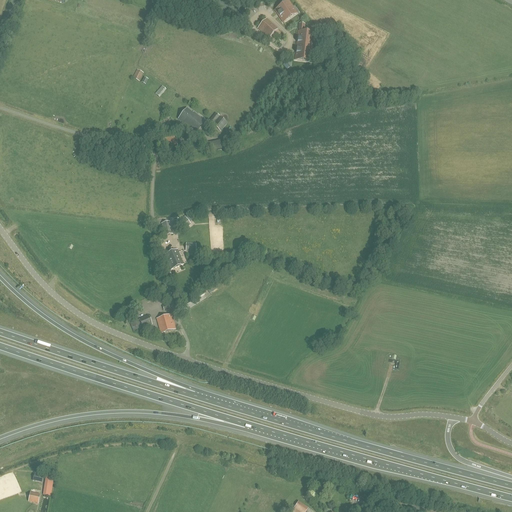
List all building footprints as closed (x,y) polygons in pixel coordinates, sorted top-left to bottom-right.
[(275,10),(279,16),(283,23),(297,14),(289,1),(275,10)] [(266,19),(258,28),(269,39),(278,29),(266,19)] [(298,32),(296,52),(295,60),(311,62),(315,33),(304,32),(298,32)] [(141,71),(137,69),(133,78),(140,81),(144,73),(141,71)] [(155,94),(160,97),(166,90),(162,86),(155,94)] [(195,135),(205,122),(194,112),(193,113),(187,108),(178,119),(184,124),(183,125),(195,135)] [(216,113),(210,120),(214,124),(213,125),(220,131),(227,123),(216,113)] [(175,132),(161,134),(163,148),(178,145),(175,132)] [(178,224),(183,230),(191,224),(186,217),(178,224)] [(162,224),(165,236),(173,234),(169,222),(162,224)] [(186,243),(185,252),(196,253),(197,244),(186,243)] [(165,255),(171,270),(184,264),(177,250),(165,255)] [(139,319),(139,320),(131,324),(134,332),(152,324),(148,315),(139,319)] [(161,334),(176,330),(172,315),(157,319),(161,334)] [(46,474),(43,495),(51,496),(54,475),(46,474)] [(30,493),(28,502),(38,504),(40,495),(30,493)] [(293,510),(296,511),(305,511),(308,508),(298,501),(293,510)]
